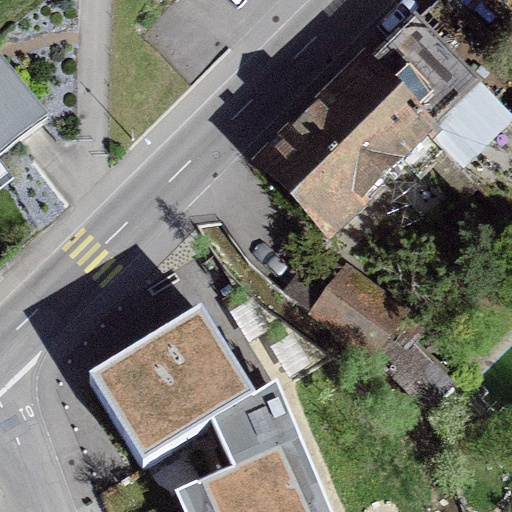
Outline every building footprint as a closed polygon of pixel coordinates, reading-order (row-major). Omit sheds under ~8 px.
[(0,160),(50,121),(0,56),(0,192),(15,182),(0,163),(0,160)] [(353,70),(246,178),(327,258),(435,150),(353,70)] [(342,273),(310,251),(281,294),(311,315),(307,320),(377,367),(414,313),(346,267),(342,273)] [(271,331),(252,301),(229,316),(249,345),(271,331)] [(202,313),(88,380),(143,473),(210,430),(232,476),(174,500),(179,511),(329,511),(276,387),(256,399),(202,313)] [(295,335),(272,348),(291,380),(314,367),(295,335)]
